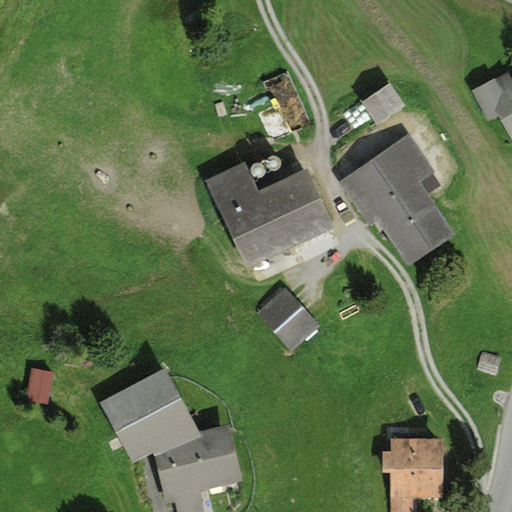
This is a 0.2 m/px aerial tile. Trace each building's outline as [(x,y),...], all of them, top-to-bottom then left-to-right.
[(289,65),(267,75),(288,118),(309,108),(289,65)] [(495,76),(471,89),(488,121),(499,115),(511,139),(511,77),(511,78),(508,72),(496,78),(495,76)] [(390,82),(362,100),(377,124),(405,105),(390,82)] [(408,133),(339,181),(369,226),(377,220),(408,265),(455,233),(420,181),(434,171),(408,133)] [(279,157),(277,156),(275,155),(273,154),(271,155),(269,156),(267,158),(266,160),(266,162),(266,165),(268,167),(270,168),(272,169),(275,169),(277,168),(279,167),(281,164),(281,162),(280,159),(279,157)] [(245,161),(205,179),(247,268),(335,226),(307,167),(259,190),(245,161)] [(264,164),(262,163),(260,162),(257,162),(255,162),(253,163),(252,165),(251,167),(250,170),(251,172),(252,174),(254,176),(257,176),(259,176),(262,175),(264,174),(265,171),(265,169),(265,166),(264,164)] [(285,286),(255,312),(289,351),(319,325),(285,286)] [(501,357),(483,351),(477,369),(496,375),(501,357)] [(163,367),(102,401),(132,462),(153,452),(155,455),(202,435),(199,431),(163,367)] [(52,372),(30,368),(24,400),(46,404),(52,372)] [(202,435),(155,455),(165,503),(175,501),(177,511),(204,511),(200,491),(243,480),(229,422),(199,431),(202,435)] [(443,437),(390,437),(390,450),(382,450),(382,472),(391,472),(390,511),(413,511),(414,497),(443,497),(443,437)]
